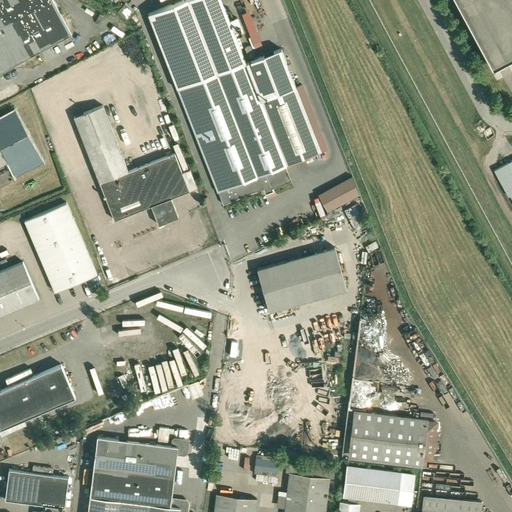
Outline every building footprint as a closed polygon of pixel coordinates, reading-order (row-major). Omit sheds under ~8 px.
[(0,0),(0,73),(72,34),(53,0),(0,0)] [(222,0),(181,0),(149,13),(178,88),(246,62),(247,61),(246,61),(222,0)] [(511,0),(455,0),(493,68),(511,57),(511,0)] [(134,11),(126,3),(119,10),(127,18),(134,11)] [(240,12),(252,45),(260,42),(249,9),(240,12)] [(251,44),(245,47),(249,57),(255,55),(251,44)] [(297,86),(281,47),(246,61),(247,61),(246,62),(286,165),(322,151),(328,148),(302,84),(297,86)] [(246,62),(178,88),(218,191),(219,191),(286,165),(246,62)] [(103,104),(75,115),(100,181),(129,170),(103,104)] [(16,109),(0,118),(0,164),(9,160),(13,168),(22,164),(25,170),(44,160),(16,109)] [(175,152),(147,163),(162,201),(172,197),(190,190),(175,152)] [(129,170),(100,181),(115,219),(152,205),(162,201),(147,163),(129,170)] [(286,165),(219,191),(224,203),(265,187),(267,191),(273,189),(274,189),(273,187),(292,180),(286,165)] [(353,176),(319,194),(328,211),(360,194),(353,176)] [(179,216),(172,197),(162,201),(169,220),(179,216)] [(98,273),(67,201),(25,219),(56,291),(98,273)] [(169,220),(162,201),(152,205),(159,224),(169,220)] [(355,204),(345,209),(356,230),(366,225),(355,204)] [(335,246),(258,268),(269,310),(347,288),(335,246)] [(24,261),(0,270),(0,314),(40,298),(24,261)] [(62,363),(0,389),(0,423),(2,428),(76,396),(62,363)] [(202,393),(197,380),(187,384),(192,397),(202,393)] [(428,418),(376,411),(376,412),(354,409),(348,457),(422,466),(423,457),(428,420),(428,418)] [(437,422),(428,420),(423,457),(432,458),(433,451),(435,449),(436,443),(437,441),(437,439),(436,438),(437,432),(435,430),(437,422)] [(156,438),(166,440),(169,428),(159,426),(156,438)] [(172,444),(98,435),(88,511),(179,511),(181,506),(171,505),(172,497),(177,453),(178,445),(172,444)] [(183,438),(178,438),(175,437),(173,439),(173,442),(172,444),(178,445),(177,453),(183,453),(184,453),(186,452),(186,450),(187,450),(187,444),(188,441),(186,439),(183,438)] [(254,455),(254,471),(279,471),(279,456),(254,455)] [(284,471),(328,475),(329,474),(333,474),(334,468),(285,463),(284,471)] [(402,472),(348,465),(344,495),(399,501),(402,472)] [(69,476),(10,468),(6,498),(44,503),(65,506),(69,476)] [(325,511),(330,477),(290,472),(284,511),(325,511)] [(414,473),(402,472),(399,501),(411,503),(414,473)] [(255,511),(257,498),(217,493),(214,511),(255,511)] [(480,511),(482,500),(424,494),(423,508),(458,511),(480,511)] [(187,500),(184,499),(172,497),(171,505),(181,506),(179,511),(187,511),(188,511),(188,504),(189,501),(187,500)] [(357,511),(359,502),(341,500),(339,511),(357,511)] [(64,511),(65,506),(44,503),(43,511),(64,511)]
